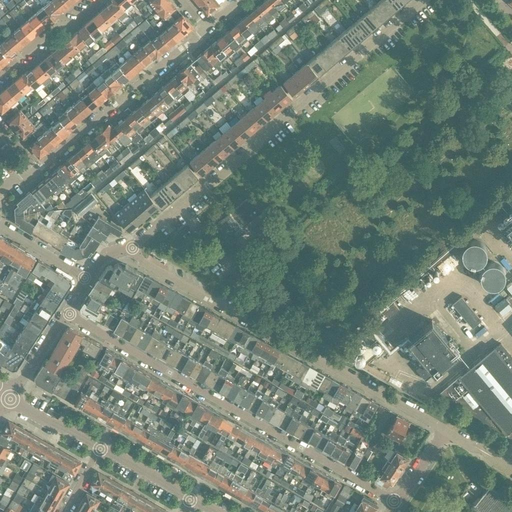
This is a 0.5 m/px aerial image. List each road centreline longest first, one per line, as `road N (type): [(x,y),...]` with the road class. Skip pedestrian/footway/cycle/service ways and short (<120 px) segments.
road 1 (residential): [(132,248),(424,0)]
road 2 (residential): [(66,314),(392,502)]
road 3 (residential): [(132,248),(143,262),(439,429)]
road 4 (residential): [(35,168),(204,28)]
road 5 (residential): [(0,73),(53,27),(75,22),(102,0)]
